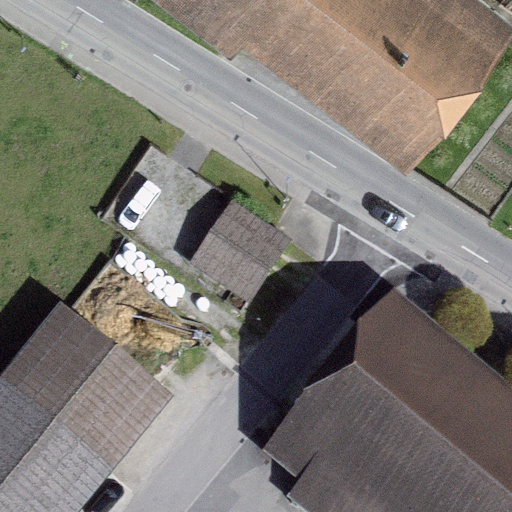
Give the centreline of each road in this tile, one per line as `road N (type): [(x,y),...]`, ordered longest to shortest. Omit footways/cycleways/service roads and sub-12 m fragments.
road 1 (secondary): [(51,0),(403,218)]
road 2 (residential): [(168,511),(403,218)]
road 3 (secondary): [(403,218),(511,286)]
